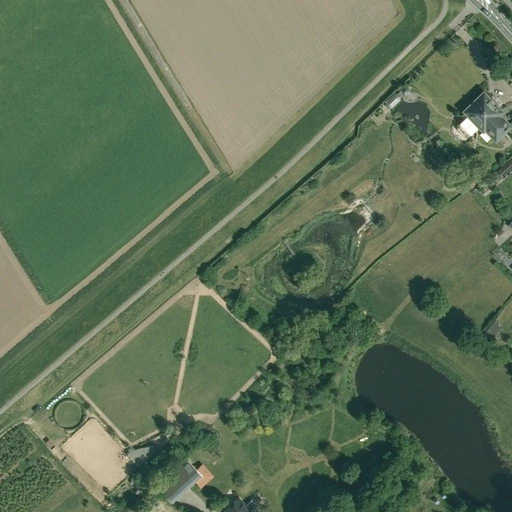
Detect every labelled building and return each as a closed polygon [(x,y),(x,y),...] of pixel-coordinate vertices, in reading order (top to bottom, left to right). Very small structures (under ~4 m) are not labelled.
[(400,91),(401,95),(405,96),(409,95),(410,92),(409,88),(405,86),(402,88),(400,91)] [(473,132),(479,132),(484,127),(486,129),(486,131),(491,137),(494,137),(496,139),(509,126),(498,115),(500,112),(484,95),(467,112),(463,115),(463,122),(458,126),(458,130),(465,137),(468,137),(473,132)] [(511,168),(511,157),(511,158),(496,171),(502,177),(511,168)] [(473,177),(466,183),(471,189),(478,183),(473,177)] [(492,338),(494,335),(497,332),(498,331),(501,328),(494,322),(484,334),(490,339),(492,338)] [(172,503),(208,470),(192,452),(156,485),(172,503)] [(114,496),(111,501),(119,505),(122,500),(114,496)] [(253,511),(239,497),(224,511),(225,511),(253,511)] [(402,511),(405,509),(398,503),(392,510),(394,511),(402,511)]
